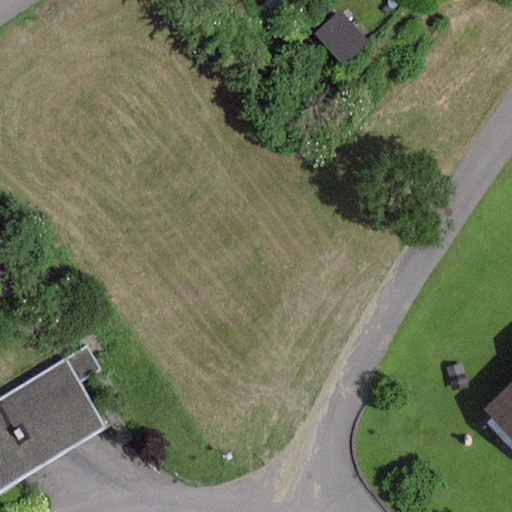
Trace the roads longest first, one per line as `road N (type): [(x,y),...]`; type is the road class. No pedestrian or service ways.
road 1 (residential): [(319,508),(347,410),(413,280),(511,135)]
road 2 (residential): [(102,511),(139,499),(319,508)]
